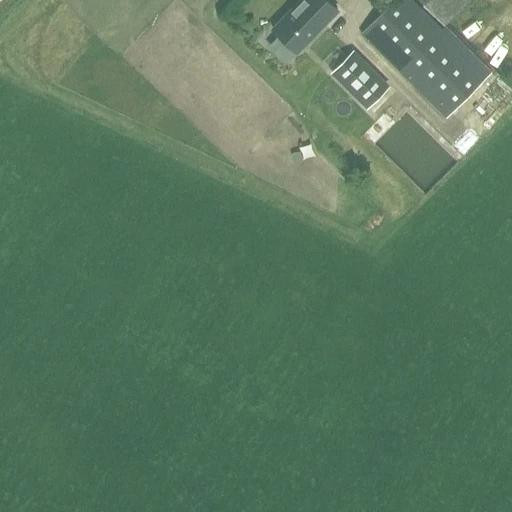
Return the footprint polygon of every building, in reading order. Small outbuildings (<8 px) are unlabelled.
[(297,54),(338,12),(324,0),(302,0),(272,31),(297,54)] [(458,41),(443,26),(416,0),(398,0),(361,37),(414,87),(458,41)] [(416,0),(443,26),(469,0),(416,0)] [(485,0),(481,12),(504,22),(511,3),(511,0),(485,0)] [(485,45),(500,66),(511,56),(511,44),(503,32),(485,45)] [(332,74),(368,110),(390,88),(354,52),(332,74)] [(511,93),(505,86),(463,127),(483,148),(511,120),(511,93)]
